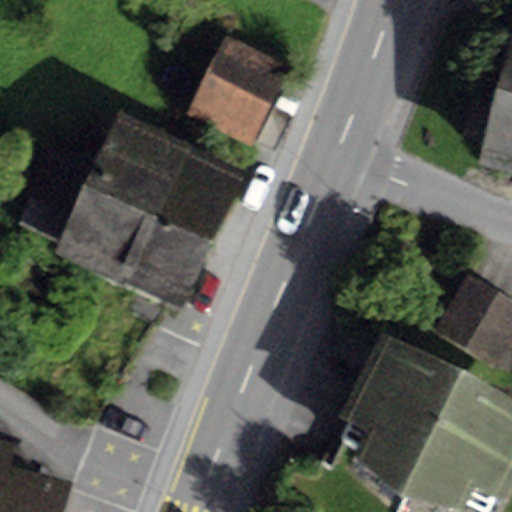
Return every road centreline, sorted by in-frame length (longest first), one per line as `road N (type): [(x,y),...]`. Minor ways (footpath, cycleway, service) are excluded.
road 1 (primary): [(337,149),(193,511)]
road 2 (unclassified): [(511,220),(337,149)]
road 3 (primary): [(393,0),(337,149)]
